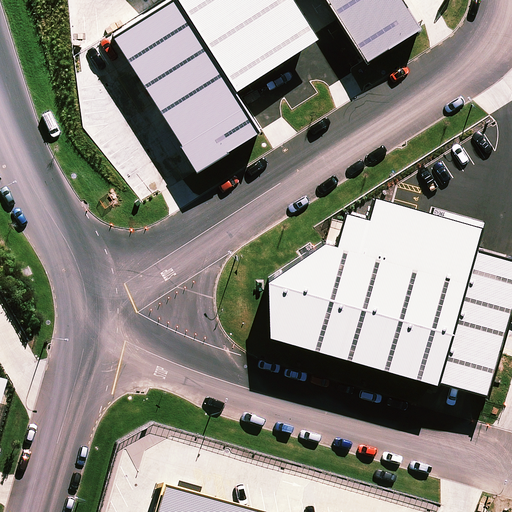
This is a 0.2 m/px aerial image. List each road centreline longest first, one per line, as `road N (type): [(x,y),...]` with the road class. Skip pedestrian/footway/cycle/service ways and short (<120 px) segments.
road 1 (unclassified): [(505,0),(490,48),(472,66),(230,214)]
road 2 (unclassified): [(212,379),(511,470)]
road 3 (unclassified): [(0,101),(82,284)]
road 4 (unclassified): [(38,511),(86,332)]
road 5 (unknown): [(412,441),(248,511)]
road 6 (unclassified): [(230,214),(194,294),(212,379)]
road 7 (unclassified): [(230,214),(157,264),(82,284)]
road 8 (unclassified): [(86,332),(212,379)]
